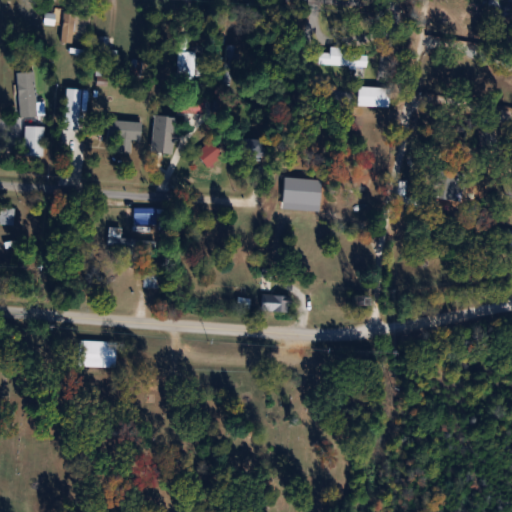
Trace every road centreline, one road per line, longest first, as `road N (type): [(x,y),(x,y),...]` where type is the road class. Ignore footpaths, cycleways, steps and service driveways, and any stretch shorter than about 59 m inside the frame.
road 1 (residential): [(511,306),(370,334),(0,307)]
road 2 (residential): [(370,334),(426,0)]
road 3 (residential): [(247,200),(0,183)]
